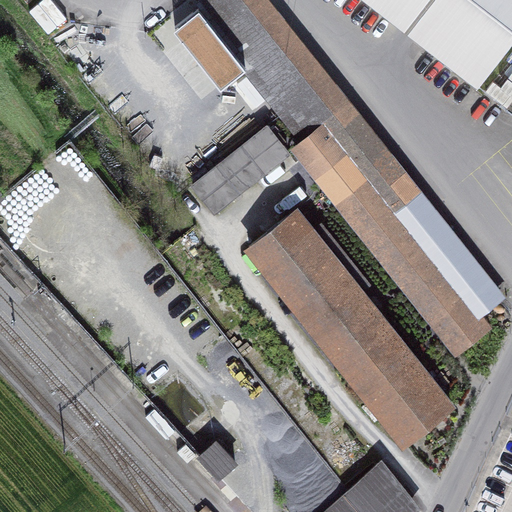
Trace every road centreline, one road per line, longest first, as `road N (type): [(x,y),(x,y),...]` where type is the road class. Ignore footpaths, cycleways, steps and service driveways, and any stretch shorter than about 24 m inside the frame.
road 1 (unknown): [(453,487),(413,464),(291,338),(233,257),(231,236),(247,215),(278,199),(295,193),(313,202),(491,410)]
road 2 (unclassified): [(511,367),(441,511)]
